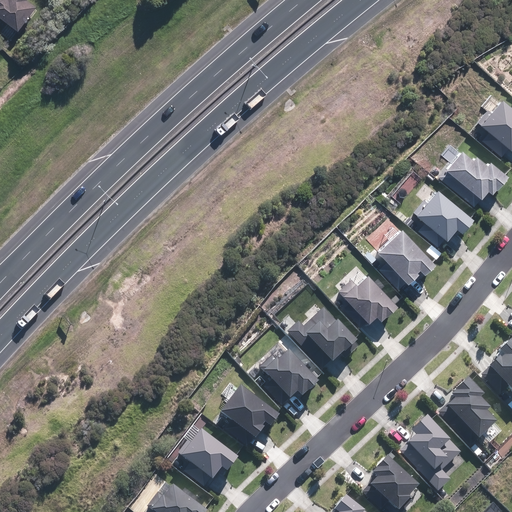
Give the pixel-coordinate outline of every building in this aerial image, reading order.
[(0,0),(0,22),(13,34),(34,9),(24,0),(0,0)] [(511,114),(496,102),(474,127),(505,153),(511,144),(511,114)] [(441,171),(442,172),(477,200),(483,192),(487,195),(502,176),(486,164),(484,167),(472,158),(469,161),(457,151),(441,171)] [(412,216),(412,217),(443,241),(452,229),(458,234),(469,220),(431,191),(412,216)] [(373,253),(375,254),(404,285),(414,275),(412,273),(415,271),(420,276),(431,266),(398,230),(373,253)] [(341,295),(338,297),(365,324),(372,317),(377,321),(392,306),(364,276),(355,285),(350,280),(338,292),(341,295)] [(285,334),(321,370),(340,351),(343,354),(353,344),(319,310),(301,328),(296,322),(285,334)] [(511,394),(511,347),(505,341),(495,350),(498,354),(485,366),(511,394)] [(261,373),(259,375),(285,401),(292,394),(298,400),(314,385),(282,354),(272,364),(267,359),(257,369),(261,373)] [(477,398),(480,395),(463,378),(452,389),(453,391),(449,395),(452,398),(443,407),(475,439),(494,421),(485,411),(487,408),(477,398)] [(213,413),(249,440),(258,428),(256,427),(258,424),(263,427),(272,415),(233,386),(213,413)] [(460,452),(423,417),(422,415),(407,431),(412,436),(404,445),(410,450),(403,457),(439,491),(451,477),(443,470),(460,452)] [(172,456),(206,480),(214,469),(220,473),(230,458),(190,430),(172,456)] [(415,486),(384,458),(383,457),(369,472),(374,477),(366,485),(396,511),(408,498),(406,496),(415,486)] [(146,507),(144,511),(197,511),(199,510),(164,487),(158,497),(151,492),(143,505),(146,507)] [(334,511),(360,511),(341,497),(331,509),(335,511),(334,511)]
